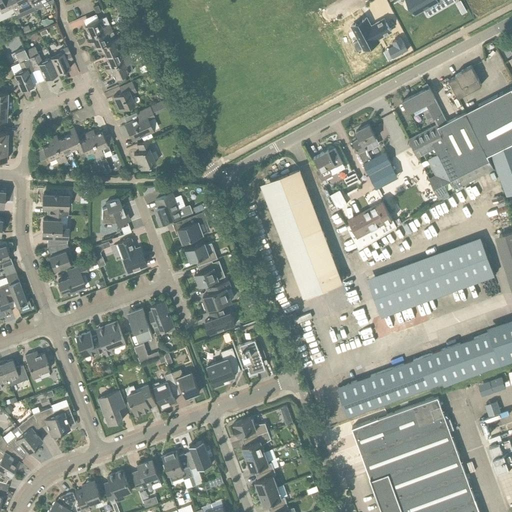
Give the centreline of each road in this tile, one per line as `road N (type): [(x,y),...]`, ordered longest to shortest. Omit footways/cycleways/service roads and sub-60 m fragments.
road 1 (residential): [(226,181),(511,22)]
road 2 (residential): [(296,381),(226,181)]
road 3 (residential): [(226,181),(211,168),(132,0)]
road 4 (residential): [(51,326),(22,244),(22,178)]
road 5 (residential): [(347,511),(296,381)]
road 6 (residential): [(102,454),(51,326)]
road 7 (residential): [(22,178),(28,113),(91,86)]
road 8 (residential): [(51,326),(170,283)]
